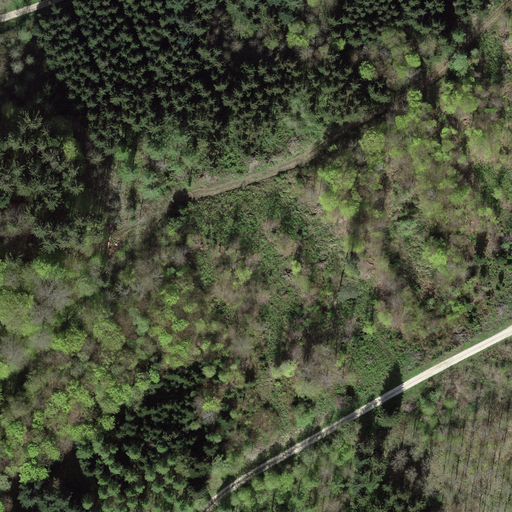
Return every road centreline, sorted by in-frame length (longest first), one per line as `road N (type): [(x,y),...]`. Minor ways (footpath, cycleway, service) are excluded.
road 1 (track): [(0,397),(163,209),(297,163),(414,92),(511,1)]
road 2 (track): [(203,511),(226,489),(511,329)]
